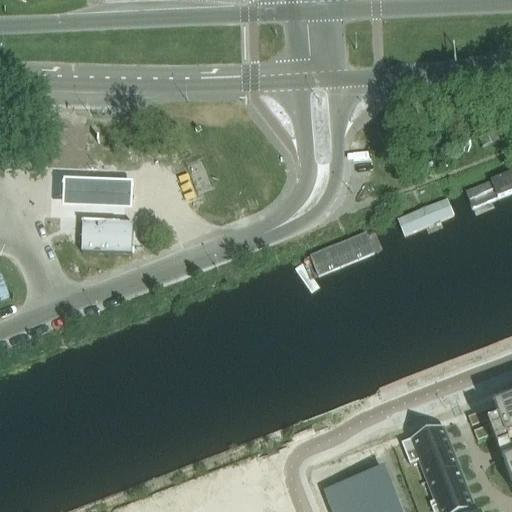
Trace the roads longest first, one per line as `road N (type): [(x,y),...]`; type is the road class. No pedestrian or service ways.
road 1 (secondary): [(0,80),(297,81)]
road 2 (secondary): [(289,12),(0,26)]
road 3 (unclassified): [(51,311),(276,229)]
road 4 (secondary): [(511,4),(322,10)]
road 5 (secondary): [(330,79),(511,61)]
road 6 (unclassified): [(276,229),(334,183),(330,79)]
road 7 (unclassified): [(297,81),(305,185),(276,229)]
road 8 (residential): [(0,186),(51,311)]
